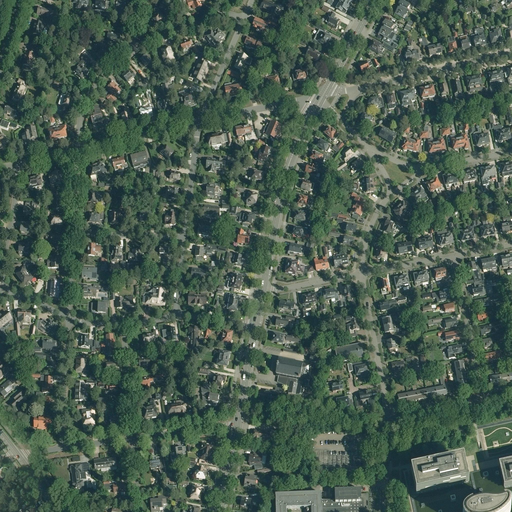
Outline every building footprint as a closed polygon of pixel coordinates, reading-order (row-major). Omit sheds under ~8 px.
[(73,0),(73,3),(76,4),(75,10),(83,12),(84,5),(87,5),(87,0),(73,0)] [(97,0),(96,6),(93,6),(92,11),(105,12),(105,10),(108,10),(109,3),(106,2),(97,0)] [(196,0),(197,1),(191,3),(190,0),(187,1),(189,7),(194,5),(195,9),(196,9),(199,8),(202,7),(200,2),(203,0),(196,0)] [(350,6),(341,1),(341,2),(338,0),(334,7),(337,8),(337,9),(345,14),(350,6)] [(121,1),(117,1),(116,6),(121,7),(119,16),(128,17),(129,6),(124,6),(125,2),(121,1)] [(264,1),(260,9),(274,15),(278,5),(272,2),(271,4),(264,1)] [(400,7),(399,8),(407,12),(408,13),(408,12),(407,11),(409,8),(412,10),(414,7),(401,1),(398,6),(400,7)] [(54,16),(55,8),(48,6),(47,10),(39,8),(37,16),(48,18),(49,15),(54,16)] [(408,13),(407,12),(399,8),(399,10),(398,9),(395,14),(406,21),(407,18),(405,17),(408,13)] [(331,13),(325,23),(328,24),(327,25),(336,30),(338,27),(337,26),(339,21),(334,18),(335,16),(331,13)] [(159,25),(161,22),(164,25),(166,22),(168,24),(171,20),(168,17),(166,19),(165,17),(164,19),(162,17),(163,16),(160,14),(159,16),(156,14),(152,19),(152,20),(152,21),(152,22),(152,23),(153,23),(154,23),(155,23),(156,22),(159,25)] [(257,27),(261,29),(260,31),(265,33),(268,25),(274,27),(275,24),(268,20),(266,24),(256,19),(253,25),(254,25),(253,27),(256,29),(257,27)] [(391,32),(393,28),(396,30),(397,27),(385,21),(382,26),(384,27),(383,28),(391,32)] [(33,34),(39,36),(42,36),(45,25),(35,22),(34,27),(35,28),(33,34)] [(319,31),(313,41),(326,47),(331,37),(324,34),(326,30),(315,24),(313,27),(319,31)] [(379,34),(390,41),(392,42),(396,34),(391,32),(383,28),(383,30),(382,29),(379,34)] [(204,37),(210,43),(221,32),(219,30),(216,30),(215,31),(215,32),(214,33),(212,31),(209,34),(208,33),(204,37)] [(479,31),(477,32),(478,35),(480,47),(481,47),(482,47),(484,47),(484,46),(485,46),(483,34),(484,34),(483,30),(479,31)] [(221,32),(210,43),(216,49),(220,45),(219,44),(222,42),(220,40),(221,39),(222,39),(224,38),(224,35),(221,32)] [(120,36),(114,35),(114,34),(110,33),(110,34),(108,34),(107,35),(107,37),(108,37),(107,40),(111,41),(110,46),(116,47),(117,42),(119,42),(120,36)] [(475,48),(480,47),(478,35),(473,36),(471,37),(473,45),(474,45),(475,48)] [(466,37),(460,38),(463,51),(464,51),(466,51),(466,50),(469,49),(467,42),(466,37)] [(250,49),(251,48),(260,52),(262,46),(261,45),(262,42),(256,40),(255,41),(247,38),(245,44),(246,45),(245,47),(250,49)] [(96,42),(100,46),(104,49),(106,46),(98,40),(96,42)] [(189,41),(180,44),(182,51),(191,47),(189,41)] [(382,47),(373,42),(371,46),(370,46),(369,48),(369,49),(369,50),(371,51),(370,53),(373,54),(374,52),(378,55),(381,56),(382,53),(384,50),(385,49),(382,47)] [(454,42),(448,43),(449,45),(450,50),(448,51),(448,53),(450,53),(452,53),(452,54),(455,53),(455,52),(456,52),(454,42)] [(382,46),(388,50),(392,52),(394,50),(389,47),(383,44),(382,46)] [(81,54),(85,50),(81,45),(76,49),(81,54)] [(433,46),(435,56),(441,54),(439,46),(436,47),(436,45),(433,46)] [(29,53),(27,53),(22,70),(33,73),(36,63),(33,62),(37,49),(30,47),(29,53)] [(306,57),(306,58),(309,59),(316,62),(317,60),(318,60),(319,58),(319,57),(320,55),(313,52),(314,50),(309,47),(304,56),(306,57)] [(413,61),(410,47),(407,48),(408,52),(407,53),(408,54),(405,55),(406,60),(404,60),(405,63),(407,63),(408,63),(409,63),(411,63),(411,62),(412,62),(412,61),(413,61)] [(410,47),(413,61),(414,61),(415,61),(416,62),(418,61),(418,60),(419,60),(421,59),(421,57),(419,57),(418,52),(415,53),(415,51),(414,51),(413,47),(410,47)] [(174,57),(173,58),(170,48),(167,49),(167,48),(162,49),(163,51),(162,51),(163,56),(161,57),(163,63),(175,59),(174,57)] [(110,54),(104,49),(98,55),(104,60),(110,54)] [(80,78),(83,80),(89,73),(88,72),(89,70),(86,67),(88,64),(87,63),(89,60),(84,55),(81,59),(82,60),(79,65),(77,68),(79,69),(76,72),(76,73),(74,75),(79,79),(80,78)] [(244,64),(245,64),(249,66),(252,60),(247,58),(240,55),(238,60),(235,68),(241,70),(244,64)] [(151,63),(147,57),(141,61),(146,67),(149,65),(150,68),(153,66),(151,64),(151,63)] [(199,65),(193,78),(201,82),(203,78),(202,78),(203,75),(204,75),(207,69),(206,69),(208,66),(203,64),(204,61),(201,59),(199,65)] [(173,72),(180,70),(178,63),(171,65),(173,72)] [(366,63),(363,64),(364,65),(361,66),(360,66),(359,67),(360,70),(361,73),(362,73),(362,74),(370,70),(369,68),(372,66),(370,63),(367,64),(366,63)] [(292,72),(294,82),(307,79),(306,71),(302,72),(302,70),(292,72)] [(127,82),(128,83),(136,76),(132,72),(129,74),(128,72),(122,76),(125,80),(125,81),(127,82)] [(494,74),(496,82),(499,81),(499,84),(503,83),(502,81),(501,72),(500,73),(499,72),(498,72),(497,73),(494,74)] [(497,87),(496,82),(494,74),(491,74),(489,74),(489,75),(488,75),(490,83),(489,84),(490,87),(492,88),(497,87)] [(473,78),(476,91),(482,90),(481,85),(482,85),(480,77),(479,77),(478,76),(476,77),(476,78),(473,78)] [(265,79),(268,90),(275,88),(275,90),(280,89),(279,85),(280,85),(279,79),(278,80),(278,77),(265,79)] [(467,80),(469,88),(469,93),(476,91),(473,78),(470,79),(470,78),(468,79),(467,80)] [(13,100),(19,103),(25,89),(23,88),(24,85),(25,82),(19,80),(18,83),(19,84),(18,86),(17,86),(13,97),(14,97),(13,100)] [(459,82),(452,84),(454,95),(455,95),(455,97),(461,96),(461,93),(459,82)] [(113,97),(120,91),(113,84),(107,90),(112,95),(110,96),(110,95),(106,98),(108,101),(109,100),(112,103),(116,100),(113,97)] [(226,98),(227,98),(227,99),(228,98),(228,99),(231,99),(230,98),(235,97),(234,91),(232,92),(232,88),(231,84),(225,86),(225,87),(224,87),(225,91),(226,95),(225,95),(226,98)] [(446,85),(443,86),(442,85),(441,85),(440,85),(440,86),(439,87),(441,94),(442,97),(449,95),(446,85)] [(240,86),(232,88),(232,92),(234,91),(235,97),(242,96),(242,95),(243,95),(242,92),(241,92),(240,86)] [(426,88),(429,98),(431,98),(431,96),(435,95),(433,87),(432,87),(429,87),(429,88),(426,88)] [(426,99),(429,98),(426,88),(424,89),(423,88),(421,89),(421,90),(420,90),(422,98),(426,97),(426,99)] [(407,93),(409,101),(411,100),(411,102),(415,102),(414,99),(415,99),(413,92),(412,92),(412,91),(410,91),(410,92),(407,93)] [(178,94),(179,98),(181,105),(182,104),(183,108),(189,107),(188,105),(194,104),(191,92),(183,94),(183,93),(178,94)] [(410,105),(409,101),(407,93),(404,94),(403,93),(401,93),(401,94),(402,102),(403,104),(406,104),(407,106),(410,105)] [(58,106),(62,107),(61,111),(65,112),(66,108),(69,109),(72,100),(66,98),(67,96),(62,95),(58,106)] [(387,97),(388,105),(387,105),(388,110),(395,109),(395,108),(394,107),(395,107),(395,106),(395,104),(393,96),(390,97),(390,96),(388,96),(388,97),(387,97)] [(162,102),(159,103),(157,103),(158,109),(159,109),(160,113),(163,112),(165,112),(165,113),(166,113),(167,113),(167,112),(168,112),(168,111),(169,111),(167,101),(166,97),(162,98),(162,99),(162,100),(162,101),(162,102)] [(378,106),(384,104),(382,98),(379,99),(379,97),(376,98),(370,99),(370,101),(369,101),(368,103),(368,104),(369,105),(368,106),(367,108),(374,110),(374,109),(375,109),(376,109),(378,108),(378,107),(378,106)] [(14,107),(13,110),(6,107),(3,115),(4,115),(5,114),(10,116),(10,117),(14,119),(16,113),(18,114),(20,109),(14,107)] [(96,117),(91,118),(93,125),(98,124),(99,130),(108,128),(107,121),(103,122),(99,107),(94,108),(96,117)] [(139,111),(141,119),(149,117),(149,118),(153,117),(150,108),(144,110),(143,108),(140,109),(140,111),(139,111)] [(125,123),(127,124),(128,124),(129,122),(131,122),(130,119),(132,119),(131,114),(130,114),(128,109),(124,110),(125,114),(121,115),(124,124),(125,123)] [(361,121),(362,123),(361,124),(363,129),(371,124),(370,122),(370,121),(372,121),(372,119),(370,119),(370,118),(367,117),(368,115),(365,114),(364,116),(363,115),(363,116),(362,116),(361,118),(362,119),(361,121)] [(0,126),(7,130),(10,123),(2,120),(0,125),(0,126)] [(266,128),(278,134),(281,128),(281,127),(277,125),(278,124),(274,123),(273,124),(272,123),(271,125),(268,123),(266,128)] [(56,127),(59,139),(67,138),(65,129),(66,129),(66,126),(59,127),(59,126),(56,127)] [(243,127),(243,128),(245,136),(245,138),(248,137),(252,137),(251,134),(252,134),(250,126),(247,127),(247,126),(243,127)] [(37,138),(35,127),(30,128),(31,131),(25,133),(26,135),(21,136),(23,146),(33,144),(32,139),(37,138)] [(59,139),(56,127),(53,128),(47,129),(48,133),(49,132),(50,141),(59,139)] [(242,136),(245,136),(243,128),(236,129),(238,137),(239,139),(242,139),(242,136)] [(278,134),(266,128),(264,134),(267,136),(272,138),(271,139),(275,141),(276,140),(276,139),(278,138),(279,136),(278,134)] [(332,140),(334,142),(338,137),(336,135),(337,134),(333,130),(331,131),(329,129),(327,131),(326,130),(324,133),(329,137),(328,138),(330,140),(331,140),(332,140)] [(379,136),(385,140),(391,132),(388,130),(389,129),(388,129),(387,131),(384,129),(381,133),(380,133),(378,135),(380,136),(379,136)] [(483,146),(481,135),(481,132),(480,129),(478,130),(478,133),(474,134),(473,135),(475,141),(476,141),(477,147),(478,147),(480,147),(481,146),(483,146)] [(506,130),(502,131),(504,141),(507,141),(508,141),(510,141),(510,140),(511,140),(509,131),(506,131),(506,130)] [(393,133),(391,132),(385,140),(391,144),(391,143),(393,144),(394,141),(393,141),(396,136),(393,135),(394,133),(393,132),(393,133)] [(490,144),(488,135),(487,134),(484,135),(483,132),(481,132),(481,135),(483,146),(486,145),(487,146),(489,145),(489,144),(490,144)] [(223,136),(222,134),(213,136),(208,137),(208,142),(207,142),(206,143),(206,145),(207,146),(209,147),(209,146),(212,146),(216,145),(216,146),(221,145),(221,144),(224,143),(224,142),(228,141),(227,135),(223,136)] [(257,135),(254,136),(254,140),(250,145),(252,147),(258,141),(257,135)] [(454,150),(460,148),(458,138),(455,138),(455,136),(454,135),(451,136),(450,137),(451,140),(452,141),(451,142),(452,144),(454,150)] [(458,138),(460,148),(464,147),(465,150),(468,149),(468,147),(467,138),(466,138),(466,136),(462,137),(458,138)] [(409,150),(412,140),(409,139),(409,141),(405,140),(404,141),(404,142),(404,143),(403,148),(404,149),(403,150),(404,151),(405,151),(406,151),(407,150),(409,150)] [(412,140),(409,150),(417,153),(417,152),(418,152),(418,150),(418,149),(420,144),(419,144),(420,142),(416,141),(412,140)] [(435,142),(433,143),(432,140),(428,140),(428,145),(428,146),(428,148),(429,148),(430,154),(436,153),(435,142)] [(325,151),(327,153),(330,147),(328,146),(320,141),(318,144),(317,144),(316,146),(317,146),(316,147),(321,149),(321,151),(323,152),(324,151),(325,152),(325,151)] [(435,142),(436,153),(441,152),(441,153),(443,153),(444,152),(443,143),(443,141),(439,141),(439,142),(435,142)] [(171,162),(176,156),(165,146),(160,152),(160,153),(160,154),(163,156),(164,155),(168,159),(167,160),(170,163),(171,162)] [(261,153),(269,156),(271,150),(269,149),(269,148),(264,146),(263,147),(261,146),(260,149),(262,150),(261,153)] [(344,162),(347,160),(348,160),(351,158),(350,157),(353,154),(352,153),(353,153),(349,148),(348,148),(347,148),(346,148),(345,149),(345,150),(345,151),(345,152),(343,153),(343,154),(345,157),(342,159),(344,162)] [(133,166),(148,162),(145,152),(137,155),(131,157),(131,156),(131,157),(133,166)] [(269,156),(261,153),(259,153),(256,160),(259,161),(264,163),(264,162),(267,163),(268,160),(269,160),(269,158),(269,157),(269,156)] [(322,164),(325,158),(329,160),(330,157),(323,154),(322,157),(314,153),(313,155),(312,155),(310,159),(315,161),(315,162),(318,163),(319,163),(320,163),(322,164)] [(115,172),(118,171),(118,172),(123,171),(122,170),(125,169),(128,168),(127,165),(125,165),(123,159),(112,162),(115,172)] [(224,166),(225,162),(223,162),(223,161),(222,161),(222,160),(217,159),(217,160),(207,159),(207,160),(206,161),(206,163),(207,163),(206,168),(209,169),(208,172),(214,173),(214,169),(221,170),(222,166),(224,166)] [(353,166),(351,168),(354,173),(357,171),(357,172),(364,167),(364,166),(362,163),(362,164),(360,161),(353,166)] [(335,174),(341,170),(347,166),(345,163),(333,172),(335,174)] [(95,166),(98,175),(104,173),(104,175),(105,175),(106,175),(106,174),(106,173),(106,172),(106,171),(106,170),(105,170),(104,170),(103,168),(105,167),(105,166),(105,165),(104,165),(103,164),(102,164),(101,164),(98,165),(98,164),(97,164),(96,164),(96,165),(95,165),(95,166)] [(500,166),(502,174),(502,176),(505,175),(506,177),(509,176),(508,173),(507,165),(504,165),(501,165),(501,166),(500,166)] [(98,178),(98,175),(95,166),(88,168),(88,169),(88,170),(88,171),(88,172),(89,172),(91,177),(92,180),(98,178)] [(316,176),(318,170),(315,168),(310,166),(310,167),(308,166),(305,172),(310,174),(310,175),(314,176),(314,175),(316,176)] [(487,169),(489,177),(491,177),(492,179),(496,179),(495,176),(494,168),(493,168),(492,167),(490,168),(487,169)] [(253,172),(251,171),(249,178),(252,179),(252,180),(253,181),(254,181),(255,180),(261,181),(262,180),(262,179),(261,178),(262,174),(258,173),(258,172),(253,171),(253,172)] [(51,184),(54,183),(54,182),(64,180),(63,173),(59,173),(59,172),(54,173),(54,174),(52,175),(49,176),(51,184)] [(180,177),(179,177),(180,173),(171,172),(171,173),(168,173),(168,176),(170,177),(170,179),(179,180),(180,180),(180,179),(181,179),(181,178),(180,177)] [(470,182),(468,173),(465,173),(463,173),(462,174),(463,182),(464,182),(464,183),(470,182)] [(150,183),(151,174),(143,174),(143,182),(150,183)] [(455,174),(449,176),(451,185),(454,184),(455,188),(458,187),(457,184),(455,174)] [(39,177),(36,178),(36,177),(35,177),(34,177),(33,178),(33,179),(34,188),(37,188),(38,189),(40,188),(40,187),(41,187),(41,184),(42,184),(41,180),(40,180),(39,177)] [(26,180),(26,181),(25,182),(26,183),(26,184),(27,184),(28,189),(34,188),(33,179),(26,180)] [(431,182),(436,190),(438,189),(440,192),(442,190),(441,188),(437,180),(431,182)] [(312,191),(314,185),(312,184),(306,182),(306,183),(303,182),(302,185),(301,187),(302,188),(301,188),(306,190),(310,192),(310,191),(312,191)] [(436,190),(431,182),(426,185),(430,193),(432,196),(435,194),(433,192),(436,190)] [(212,194),(215,195),(218,195),(219,185),(216,184),(212,184),(212,187),(207,186),(206,193),(206,195),(211,196),(212,194)] [(173,188),(168,187),(167,190),(168,190),(168,196),(168,200),(174,201),(174,199),(177,200),(178,200),(178,196),(179,196),(179,195),(178,195),(178,191),(173,190),(173,188)] [(418,191),(416,193),(422,203),(423,203),(424,203),(428,200),(426,197),(421,189),(420,190),(418,191)] [(129,193),(117,191),(116,197),(128,199),(129,193)] [(422,203),(416,193),(413,195),(412,194),(411,196),(410,197),(417,206),(420,205),(422,203)] [(257,196),(255,195),(255,194),(252,194),(252,195),(249,194),(248,195),(244,194),(244,197),(248,198),(247,204),(246,206),(251,207),(252,205),(255,205),(256,203),(257,203),(258,201),(256,200),(257,199),(258,199),(258,198),(258,197),(257,196)] [(358,204),(356,208),(363,212),(366,206),(362,204),(363,202),(357,199),(358,196),(353,194),(352,194),(351,195),(352,196),(351,197),(355,199),(354,202),(358,204)] [(101,200),(100,200),(100,196),(88,195),(88,199),(87,199),(86,201),(87,202),(88,202),(88,203),(100,204),(101,203),(101,200)] [(56,205),(56,209),(64,209),(64,208),(65,208),(65,205),(64,205),(64,198),(55,198),(55,205),(56,205)] [(312,203),(313,201),(307,199),(302,198),(299,198),(299,201),(298,201),(298,203),(298,204),(303,206),(304,206),(306,207),(306,206),(307,206),(309,207),(310,202),(312,203)] [(24,214),(32,215),(33,211),(36,212),(37,208),(35,208),(36,206),(39,206),(39,203),(32,203),(32,206),(33,206),(33,208),(29,207),(29,208),(24,208),(24,214)] [(398,207),(405,214),(408,212),(409,212),(411,210),(406,204),(405,205),(403,203),(401,205),(400,205),(398,207)] [(218,219),(218,217),(219,217),(220,208),(205,206),(204,215),(212,216),(211,218),(218,219)] [(363,212),(356,208),(353,207),(350,214),(352,215),(355,216),(356,216),(357,216),(360,217),(363,212)] [(405,214),(398,207),(396,209),(396,210),(394,212),(396,214),(395,214),(399,219),(401,217),(402,218),(405,214)] [(110,211),(109,215),(111,214),(111,223),(112,223),(112,224),(114,224),(115,223),(118,224),(118,219),(122,219),(122,216),(123,216),(123,210),(112,210),(113,211),(110,211)] [(140,212),(140,218),(136,218),(136,220),(140,221),(140,222),(151,222),(151,212),(148,212),(148,210),(142,210),(141,211),(140,212)] [(175,223),(174,223),(175,215),(175,211),(171,210),(171,214),(170,214),(170,215),(167,215),(167,218),(166,218),(165,225),(174,226),(175,225),(175,224),(175,223)] [(99,223),(99,221),(103,221),(104,212),(99,212),(99,215),(88,215),(88,219),(86,219),(86,220),(86,221),(87,221),(87,223),(99,223)] [(296,215),(295,215),(295,220),(300,221),(301,222),(303,222),(303,221),(304,221),(305,221),(307,222),(309,215),(306,214),(297,212),(296,215)] [(239,223),(242,223),(243,224),(247,224),(251,225),(252,220),(254,220),(255,215),(244,213),(244,215),(240,214),(240,217),(239,221),(239,223)] [(52,225),(62,225),(62,218),(52,217),(52,225)] [(397,225),(401,229),(403,226),(396,220),(394,223),(395,224),(397,225)] [(489,237),(486,222),(486,220),(482,221),(484,228),(481,229),(482,233),(480,234),(481,238),(483,238),(484,239),(486,238),(486,237),(489,237)] [(385,227),(383,231),(389,234),(391,230),(392,230),(393,229),(395,230),(396,226),(397,225),(395,224),(387,221),(385,227)] [(486,222),(489,237),(491,236),(492,237),(494,237),(494,236),(495,236),(493,226),(490,227),(490,226),(489,221),(486,222)] [(20,232),(29,234),(30,227),(22,225),(20,232)] [(348,225),(345,225),(344,231),(346,231),(355,233),(356,232),(356,230),(356,229),(356,227),(348,225)] [(215,230),(211,230),(211,228),(210,228),(199,226),(198,235),(209,236),(209,234),(214,234),(215,230)] [(474,230),(473,227),(468,228),(468,230),(466,230),(468,241),(470,241),(471,241),(473,241),(473,240),(474,240),(472,231),(474,230)] [(292,234),(292,235),(292,236),(297,237),(302,238),(305,239),(306,235),(307,235),(308,233),(306,233),(306,231),(303,230),(304,230),(294,228),(293,232),(292,232),(292,234)] [(444,231),(444,232),(447,245),(449,245),(450,245),(452,245),(452,244),(453,244),(451,235),(449,236),(448,233),(447,230),(444,231)] [(244,232),(238,231),(237,235),(239,235),(237,243),(241,244),(242,243),(248,245),(249,242),(250,242),(250,240),(249,239),(250,237),(243,236),(244,232)] [(444,246),(447,245),(444,232),(437,233),(438,238),(439,238),(441,246),(442,247),(444,246)] [(54,244),(55,244),(57,244),(56,246),(60,247),(60,244),(61,237),(52,237),(52,236),(46,236),(46,240),(52,240),(51,242),(50,242),(49,246),(53,246),(54,244)] [(340,244),(343,245),(352,246),(353,245),(353,243),(353,240),(345,238),(344,239),(340,238),(339,241),(341,241),(340,244)] [(424,239),(426,249),(429,249),(430,249),(432,249),(432,248),(433,248),(431,239),(427,240),(427,239),(424,239)] [(302,247),(291,245),(289,245),(287,255),(289,255),(289,254),(293,255),(293,253),(301,254),(303,255),(304,251),(307,252),(307,250),(313,251),(314,245),(309,244),(307,243),(306,249),(303,248),(302,248),(302,247)] [(399,246),(398,247),(399,251),(396,252),(397,255),(399,255),(400,255),(406,254),(404,244),(402,245),(401,244),(399,245),(399,246)] [(407,244),(404,244),(406,254),(412,252),(411,244),(407,245),(407,244)] [(207,245),(206,249),(203,248),(203,249),(197,249),(196,257),(196,261),(201,262),(202,257),(203,258),(203,254),(206,254),(206,256),(212,257),(213,251),(217,252),(217,247),(207,245)] [(24,253),(25,253),(28,254),(28,251),(30,251),(31,249),(32,250),(32,248),(31,248),(31,247),(26,246),(26,247),(19,246),(18,252),(19,252),(19,254),(20,255),(23,256),(24,255),(24,253)] [(95,252),(100,252),(100,247),(95,246),(88,246),(88,256),(94,257),(95,252)] [(120,248),(113,248),(112,256),(112,261),(117,261),(117,257),(122,257),(122,253),(120,253),(120,248)] [(160,248),(160,254),(163,254),(163,268),(170,268),(171,252),(169,251),(169,248),(160,248)] [(380,258),(382,258),(383,258),(384,254),(386,254),(386,251),(378,249),(378,250),(377,250),(377,253),(378,253),(377,257),(377,258),(377,259),(378,259),(379,259),(380,259),(380,258)] [(139,251),(133,251),(133,255),(129,255),(128,261),(132,261),(139,262),(139,251)] [(235,255),(227,254),(225,264),(233,266),(233,265),(236,265),(236,266),(239,267),(239,266),(240,266),(240,265),(244,266),(244,264),(246,264),(246,262),(245,260),(245,259),(241,258),(241,257),(238,257),(238,255),(235,254),(235,255)] [(335,268),(342,266),(340,257),(340,256),(333,257),(334,264),(333,264),(334,267),(335,267),(335,268)] [(340,257),(342,266),(348,265),(349,264),(349,261),(348,261),(347,257),(343,258),(343,256),(340,257),(340,256),(340,257)] [(52,269),(58,269),(59,262),(60,262),(60,258),(55,257),(55,261),(52,261),(48,261),(47,265),(47,269),(52,269)] [(500,267),(503,267),(506,266),(507,268),(509,267),(507,257),(504,258),(504,257),(502,258),(501,258),(501,262),(499,262),(500,267)] [(488,261),(489,271),(492,270),(492,269),(496,268),(494,260),(493,260),(493,259),(491,260),(488,261)] [(286,267),(304,270),(304,267),(297,265),(298,262),(288,260),(288,261),(287,261),(286,263),(287,264),(286,267)] [(489,271),(488,261),(485,262),(484,261),(482,261),(482,262),(481,262),(483,271),(487,270),(487,271),(489,271)] [(479,271),(476,271),(474,264),(468,265),(469,272),(473,272),(473,273),(474,283),(481,282),(479,271)] [(15,273),(20,280),(27,274),(26,273),(28,271),(24,267),(22,269),(21,268),(15,273)] [(304,270),(286,267),(285,273),(291,274),(292,275),(294,276),(294,275),(295,275),(296,271),(303,272),(304,270)] [(83,269),(83,278),(90,279),(90,281),(99,281),(100,276),(96,276),(97,270),(83,269)] [(205,271),(192,269),(191,277),(198,278),(198,279),(204,279),(205,271)] [(27,274),(20,280),(25,286),(26,286),(27,286),(28,286),(28,285),(28,284),(35,278),(31,273),(28,276),(27,274)] [(232,282),(241,284),(242,277),(241,277),(241,276),(233,274),(232,278),(227,277),(226,281),(232,282)] [(414,276),(416,283),(415,284),(416,286),(422,285),(422,282),(420,274),(417,275),(417,274),(415,275),(414,276)] [(401,278),(403,288),(403,289),(409,287),(407,277),(406,277),(404,277),(404,278),(401,278)] [(403,288),(401,278),(398,279),(397,278),(396,279),(395,279),(396,287),(397,290),(400,289),(399,289),(403,288)] [(382,294),(386,293),(391,292),(390,289),(389,289),(387,281),(379,282),(381,291),(382,294)] [(241,284),(232,282),(231,286),(228,285),(227,288),(239,291),(240,288),(241,288),(242,284),(241,284)] [(58,297),(59,283),(51,283),(50,296),(58,297)] [(473,289),(474,296),(484,294),(488,293),(487,289),(483,290),(482,286),(475,287),(475,289),(473,289)] [(81,287),(80,295),(88,295),(87,297),(96,298),(96,290),(91,290),(91,288),(81,287)] [(164,289),(158,289),(153,288),(152,298),(147,297),(146,304),(150,304),(156,304),(156,305),(164,306),(165,301),(163,301),(164,289)] [(352,292),(351,293),(350,288),(349,288),(348,288),(346,288),(346,289),(344,289),(345,298),(346,301),(349,300),(353,299),(352,292)] [(336,290),(334,291),(329,291),(331,300),(335,299),(335,302),(339,302),(338,299),(337,292),(336,292),(336,290)] [(201,296),(198,295),(197,306),(206,306),(207,297),(206,297),(206,294),(207,291),(201,291),(201,296)] [(324,301),(331,300),(329,291),(325,292),(323,293),(324,295),(323,295),(324,301)] [(441,302),(446,301),(445,301),(446,301),(445,299),(450,299),(448,292),(439,293),(432,295),(433,299),(436,299),(436,297),(440,296),(441,302)] [(188,305),(197,306),(198,295),(195,295),(195,293),(189,293),(189,296),(188,305)] [(230,301),(229,303),(238,305),(239,298),(234,297),(232,296),(232,297),(230,297),(228,297),(227,300),(230,301)] [(303,297),(304,302),(303,302),(304,307),(305,310),(311,309),(311,306),(309,296),(306,296),(304,296),(303,297)] [(123,299),(116,300),(117,309),(124,308),(134,307),(133,297),(127,297),(127,299),(123,300),(123,299)] [(492,299),(489,299),(475,302),(476,308),(490,306),(489,302),(492,302),(492,299)] [(103,314),(105,314),(106,308),(109,308),(109,302),(102,302),(102,305),(92,304),(91,311),(103,313),(103,314)] [(286,303),(280,302),(279,308),(294,311),(295,304),(292,304),(292,303),(286,302),(286,303)] [(396,305),(396,302),(388,303),(380,305),(381,312),(390,310),(389,307),(394,306),(396,305)] [(238,306),(238,305),(229,303),(229,306),(223,305),(223,309),(228,310),(237,312),(237,311),(238,310),(238,307),(238,306)] [(32,313),(31,313),(24,312),(20,311),(20,312),(19,312),(18,318),(19,318),(18,323),(30,323),(30,320),(32,320),(32,313)] [(0,328),(3,326),(4,326),(5,328),(9,325),(7,322),(8,322),(11,319),(13,317),(11,313),(8,315),(6,312),(1,316),(1,315),(0,315),(0,328)] [(487,319),(486,316),(488,315),(488,313),(478,315),(479,321),(479,322),(482,321),(482,320),(487,319)] [(350,325),(358,324),(357,317),(353,318),(353,316),(350,317),(350,318),(345,319),(346,323),(350,323),(350,325)] [(286,320),(277,318),(276,325),(281,327),(283,328),(283,327),(290,328),(291,322),(294,322),(295,318),(286,317),(286,320)] [(383,320),(384,327),(392,325),(391,321),(396,320),(396,317),(391,318),(391,319),(383,320)] [(445,323),(444,323),(445,329),(446,329),(450,328),(457,326),(457,325),(458,325),(457,322),(456,322),(456,320),(451,321),(451,319),(445,321),(445,323)] [(52,333),(57,326),(50,321),(48,323),(43,320),(42,322),(40,321),(39,330),(43,332),(43,331),(46,334),(48,333),(50,331),(52,333)] [(360,330),(358,324),(350,325),(346,326),(348,334),(341,335),(342,339),(357,337),(356,331),(360,330)] [(395,325),(392,325),(384,327),(386,334),(393,332),(394,333),(400,332),(400,328),(396,329),(395,325)] [(494,329),(493,330),(492,326),(480,328),(482,336),(490,334),(490,335),(495,334),(494,329)] [(189,335),(191,335),(190,349),(197,349),(197,348),(200,349),(202,345),(203,341),(197,340),(198,328),(192,328),(189,328),(189,335)] [(174,329),(167,330),(169,342),(176,341),(174,329)] [(143,337),(144,344),(155,342),(154,338),(158,337),(157,331),(154,332),(154,334),(153,334),(150,335),(143,337)] [(224,333),(218,332),(217,335),(223,336),(223,337),(222,337),(221,339),(223,339),(222,343),(231,345),(232,341),(231,341),(232,333),(224,332),(224,333)] [(446,342),(456,340),(459,340),(458,339),(459,339),(458,333),(445,335),(446,342)] [(282,344),(285,344),(286,341),(301,344),(300,343),(301,339),(297,338),(298,336),(291,334),(290,338),(287,337),(287,338),(284,337),(274,335),(273,338),(272,339),(272,340),(272,341),(272,342),(278,343),(279,344),(281,344),(282,344)] [(106,337),(107,344),(102,344),(102,347),(114,346),(113,336),(106,337)] [(89,337),(81,337),(81,347),(88,348),(89,346),(93,347),(92,348),(95,348),(96,342),(93,342),(93,343),(89,343),(89,337)] [(493,340),(483,342),(484,349),(488,348),(488,349),(492,348),(492,347),(496,347),(495,343),(494,343),(493,340)] [(47,342),(43,342),(42,349),(56,350),(56,342),(52,342),(51,341),(48,341),(47,341),(47,342)] [(387,342),(389,351),(389,354),(396,353),(396,349),(398,348),(397,343),(395,344),(394,341),(387,342)] [(360,345),(336,350),(336,351),(338,362),(363,358),(363,357),(360,346),(360,345)] [(115,356),(114,346),(102,347),(103,350),(107,350),(108,357),(115,356)] [(452,348),(449,349),(449,352),(453,351),(454,355),(462,353),(461,346),(452,348)] [(304,353),(304,355),(310,357),(309,362),(317,363),(321,364),(322,359),(318,358),(312,357),(313,355),(304,353)] [(499,353),(496,354),(485,356),(487,362),(487,363),(490,362),(490,361),(495,360),(495,361),(501,360),(499,353)] [(44,363),(47,363),(47,368),(54,368),(55,357),(48,357),(44,357),(44,363)] [(77,358),(77,365),(87,366),(88,363),(86,363),(86,357),(82,357),(81,358),(80,358),(79,358),(78,358),(77,358)] [(150,358),(146,358),(146,359),(139,359),(140,366),(150,365),(150,358)] [(288,393),(296,395),(303,396),(305,385),(306,385),(306,383),(309,365),(302,364),(302,363),(299,362),(296,362),(296,361),(295,361),(293,361),(292,361),(289,360),(286,360),(286,359),(283,359),(282,359),(282,358),(280,358),(279,360),(278,365),(277,365),(277,366),(277,368),(277,369),(276,374),(276,376),(278,377),(276,383),(289,389),(288,393)] [(227,367),(228,360),(219,359),(218,365),(223,366),(223,368),(226,369),(226,367),(227,367)] [(404,370),(403,362),(391,364),(393,372),(404,370)] [(455,367),(456,373),(466,371),(465,365),(463,365),(463,362),(452,364),(453,367),(455,367)] [(107,374),(111,373),(111,377),(116,376),(115,363),(106,364),(107,374)] [(366,370),(367,370),(366,366),(362,367),(361,363),(352,365),(353,369),(355,369),(357,376),(363,375),(364,381),(369,380),(368,371),(367,371),(366,370)] [(89,366),(87,366),(77,365),(77,373),(78,373),(79,373),(80,373),(81,373),(81,372),(85,372),(89,372),(89,366)] [(21,367),(14,372),(19,378),(22,376),(21,374),(22,373),(21,367)] [(209,376),(210,370),(199,368),(197,374),(209,376)] [(456,373),(454,373),(455,377),(457,376),(458,382),(458,383),(468,381),(466,374),(465,374),(465,372),(466,371),(456,373)] [(499,376),(501,386),(507,385),(507,384),(510,383),(510,384),(511,384),(509,375),(509,374),(508,373),(505,373),(505,375),(499,376)] [(499,376),(499,374),(495,375),(496,377),(490,378),(491,388),(498,387),(498,385),(501,385),(501,386),(499,376)] [(212,385),(221,387),(222,380),(225,381),(226,377),(217,375),(217,377),(214,376),(213,381),(210,380),(209,385),(212,386),(212,385)] [(0,388),(0,392),(4,397),(12,390),(10,387),(17,381),(14,377),(0,388)] [(52,389),(53,383),(54,383),(54,380),(53,380),(53,378),(45,378),(45,389),(44,389),(43,394),(50,394),(51,389),(52,389)] [(152,379),(141,380),(141,387),(146,386),(146,389),(150,389),(150,382),(153,381),(152,379)] [(458,383),(458,382),(456,383),(457,386),(456,386),(457,393),(470,390),(468,384),(467,384),(467,381),(468,381),(458,383)] [(76,383),(75,401),(83,401),(84,384),(76,383)] [(333,393),(343,391),(342,383),(332,385),(332,384),(326,385),(326,390),(332,389),(333,393)] [(442,387),(436,389),(437,398),(444,397),(444,396),(447,395),(446,394),(445,385),(441,386),(442,387)] [(419,402),(417,392),(416,390),(415,386),(412,387),(413,393),(407,394),(409,404),(416,403),(415,401),(418,401),(418,402),(419,402)] [(426,390),(428,400),(434,399),(434,398),(437,397),(437,398),(436,389),(435,387),(432,387),(432,389),(426,390)] [(202,395),(203,399),(204,405),(206,404),(208,404),(208,405),(208,406),(209,407),(210,407),(211,407),(212,406),(213,406),(213,405),(214,402),(218,403),(219,396),(210,394),(210,395),(209,389),(202,388),(202,395)] [(428,400),(426,390),(426,389),(422,389),(423,391),(417,392),(419,402),(425,401),(425,400),(428,399),(428,400)] [(14,400),(10,403),(16,409),(24,402),(21,399),(24,396),(19,390),(12,397),(14,400)] [(279,398),(279,394),(280,392),(275,391),(272,391),(272,392),(265,391),(264,394),(268,395),(267,401),(274,402),(277,402),(278,397),(279,398)] [(153,393),(154,401),(161,400),(160,392),(153,393)] [(356,399),(357,407),(363,406),(362,401),(368,400),(369,406),(374,405),(373,399),(372,399),(370,392),(359,394),(360,399),(356,399)] [(407,394),(407,392),(404,393),(404,395),(398,396),(400,406),(406,404),(406,403),(409,403),(409,404),(407,394)] [(333,402),(334,406),(338,406),(338,408),(349,406),(349,409),(353,408),(352,400),(348,401),(348,398),(343,399),(341,400),(337,400),(337,401),(333,402)] [(184,404),(183,401),(176,402),(176,405),(177,414),(181,413),(182,414),(183,415),(185,415),(185,414),(185,412),(186,412),(185,407),(188,407),(188,409),(191,408),(190,402),(187,402),(187,404),(184,404)] [(145,419),(146,419),(147,420),(148,421),(149,420),(150,420),(150,418),(157,417),(155,408),(154,402),(150,402),(150,408),(148,409),(148,405),(143,405),(143,410),(142,410),(143,414),(144,414),(145,419)] [(176,405),(176,402),(174,402),(174,405),(167,406),(168,411),(169,411),(170,415),(177,414),(176,405)] [(83,427),(84,428),(89,427),(89,429),(94,428),(94,427),(95,426),(93,415),(94,415),(93,408),(89,408),(89,410),(82,411),(83,418),(82,418),(83,424),(82,424),(82,425),(82,426),(82,427),(83,427)] [(107,423),(110,423),(111,426),(121,424),(120,419),(118,419),(117,416),(114,417),(113,414),(106,415),(107,423)] [(34,424),(34,426),(34,428),(41,428),(41,430),(46,430),(46,428),(47,428),(48,423),(51,424),(51,419),(44,418),(44,419),(35,418),(35,424),(34,424)] [(410,496),(413,511),(485,511),(483,500),(511,492),(511,418),(462,430),(468,458),(410,471),(405,472),(410,496)] [(271,433),(266,432),(260,431),(260,432),(255,431),(253,438),(254,438),(254,441),(259,442),(259,439),(269,441),(271,433)] [(201,451),(211,453),(212,453),(213,446),(212,446),(213,444),(210,443),(209,445),(202,444),(201,451)] [(171,457),(171,461),(184,459),(182,448),(176,449),(177,456),(171,457)] [(211,453),(201,451),(200,458),(201,459),(201,460),(210,461),(211,453)] [(254,464),(258,465),(261,465),(262,454),(254,453),(253,456),(250,455),(249,463),(250,463),(249,465),(250,466),(252,467),(253,466),(254,464)] [(156,462),(154,462),(150,463),(150,467),(150,468),(151,470),(159,468),(159,469),(160,469),(161,474),(165,474),(163,458),(156,459),(156,462)] [(95,470),(117,467),(116,459),(101,461),(100,459),(94,460),(95,470)] [(80,482),(79,481),(91,480),(89,464),(82,465),(83,474),(79,474),(78,473),(82,473),(81,465),(77,466),(77,467),(71,467),(71,474),(72,474),(74,483),(73,483),(73,488),(74,488),(74,489),(83,488),(83,482),(80,482)] [(196,478),(204,480),(206,470),(198,469),(198,470),(195,470),(195,473),(197,473),(196,478)] [(250,479),(246,478),(244,487),(249,488),(250,485),(255,486),(255,488),(257,477),(250,476),(251,476),(250,479)] [(113,485),(114,494),(126,492),(125,484),(113,485)] [(193,488),(191,498),(199,500),(201,493),(201,492),(201,489),(197,488),(197,486),(193,486),(192,488),(193,488)] [(276,511),(363,511),(363,500),(361,500),(361,498),(361,490),(356,490),(352,491),(352,490),(352,491),(348,491),(348,490),(347,490),(347,491),(344,491),(344,490),(343,490),(343,491),(340,491),(339,491),(335,491),(335,501),(321,501),(321,494),(276,495),(276,511)] [(151,507),(150,508),(151,509),(151,511),(159,511),(159,509),(163,509),(162,505),(166,505),(166,497),(160,497),(160,500),(151,501),(151,507)] [(261,499),(258,499),(251,498),(251,500),(242,499),(240,506),(250,508),(251,501),(258,503),(260,503),(261,499)]
